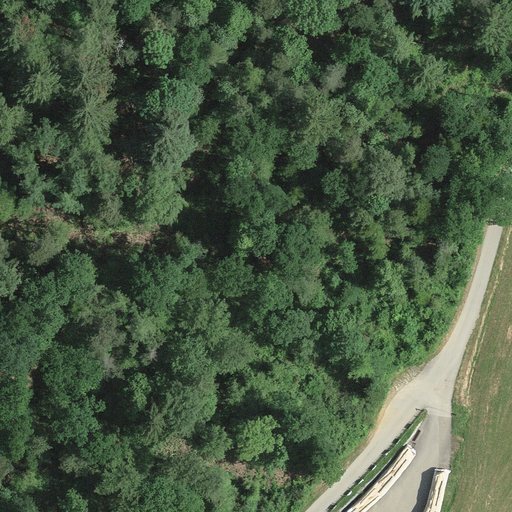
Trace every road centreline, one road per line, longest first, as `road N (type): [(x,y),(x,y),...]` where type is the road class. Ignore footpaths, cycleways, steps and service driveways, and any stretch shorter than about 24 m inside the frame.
road 1 (residential): [(511,172),(470,317),(437,380)]
road 2 (residential): [(437,380),(319,511)]
road 3 (residential): [(437,380),(444,466),(429,511)]
